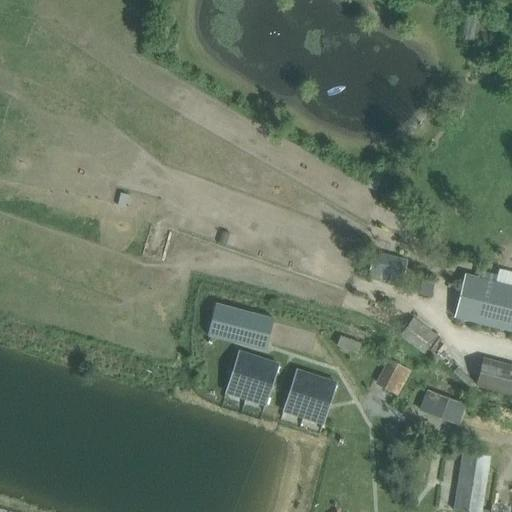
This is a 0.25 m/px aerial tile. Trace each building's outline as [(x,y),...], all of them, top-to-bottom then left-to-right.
[(460,41),(472,42),(474,19),(462,18),(460,41)] [(374,255),(370,272),(401,280),(405,262),(374,255)] [(511,287),(464,276),(455,317),(511,331),(511,287)] [(216,304),(207,335),(266,351),(273,319),(216,304)] [(399,336),(424,355),(437,338),(412,319),(399,336)] [(265,405),(275,372),(278,373),(280,368),(277,367),(278,364),(239,352),(226,393),(265,405)] [(410,371),(394,362),(389,359),(384,368),(375,385),(396,396),(410,371)] [(511,367),(483,361),(477,386),(511,393),(511,367)] [(323,424),(333,391),(336,392),(338,387),(335,386),(336,383),(297,371),(283,411),(323,424)] [(459,426),(467,406),(427,390),(419,409),(459,426)] [(461,453),(452,511),(454,511),(481,511),(490,457),(461,453)]
